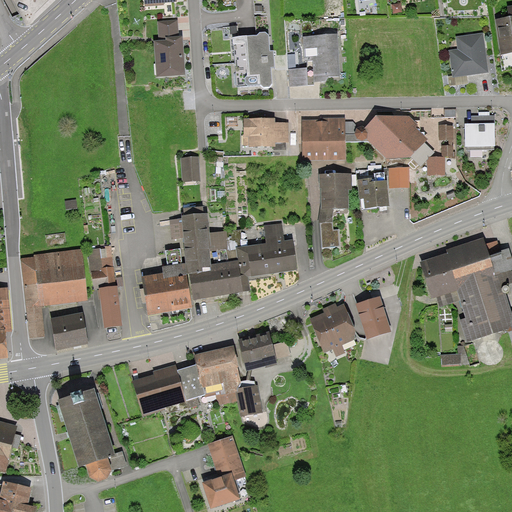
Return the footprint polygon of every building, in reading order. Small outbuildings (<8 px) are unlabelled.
[(402,3),(392,5),(394,14),(403,12),(402,3)] [(496,20),(503,70),(511,68),(511,6),(508,7),(510,18),(496,20)] [(168,38),(179,37),(178,20),(158,21),(159,41),(168,40),(168,38)] [(234,38),(236,87),(262,86),(264,88),(270,88),(273,84),(272,69),(275,68),(274,51),(271,52),(270,36),(266,33),(260,33),(257,37),(234,38)] [(484,33),(457,37),(459,50),(449,51),(453,76),(453,77),(467,75),(489,72),(487,57),(484,33)] [(313,62),(314,71),(314,83),(329,82),(328,78),(341,78),(339,34),(304,36),(306,62),(313,62)] [(159,41),(155,41),(157,78),(186,76),(183,37),(179,37),(168,38),(168,40),(159,41)] [(314,85),(314,83),(314,71),(307,71),(307,69),(290,70),(291,87),(314,85)] [(453,77),(453,76),(449,76),(450,86),(468,83),(467,75),(453,77)] [(357,129),(355,134),(357,139),(363,141),(367,140),(368,141),(387,159),(410,159),(428,140),(415,128),(419,126),(409,117),(378,116),(366,128),(362,127),(357,129)] [(495,116),(472,116),(472,125),(465,125),(466,147),(467,147),(467,150),(494,149),(494,146),(495,146),(495,116)] [(266,119),(244,120),(244,136),(242,136),(242,144),(243,144),(243,147),(276,146),(275,143),(289,142),(289,124),(276,124),(276,119),(266,119)] [(346,119),(302,119),(303,159),(342,158),(347,158),(346,142),(368,141),(367,140),(363,141),(357,139),(355,134),(357,129),(358,127),(353,122),(346,122),(346,119)] [(454,126),(439,126),(439,141),(449,141),(453,141),(454,141),(454,126)] [(453,146),(453,141),(449,141),(449,146),(442,146),(443,157),(445,157),(449,157),(449,159),(456,159),(456,152),(454,152),(454,146),(453,146)] [(446,176),(445,157),(443,157),(427,158),(428,176),(446,176)] [(198,158),(181,159),(182,181),(200,180),(198,158)] [(409,168),(389,169),(390,188),(410,187),(409,168)] [(375,174),(376,182),(371,182),(371,181),(358,182),(360,200),(362,200),(362,210),(390,208),(388,181),(385,181),(385,173),(375,174)] [(333,217),(334,209),(350,209),(349,190),(352,190),(352,174),(319,175),(320,189),(322,189),(321,210),(320,223),(333,222),(333,217)] [(76,200),(67,201),(67,209),(76,208),(76,200)] [(251,291),(249,278),(252,277),(248,245),(243,246),(242,230),(211,233),(209,213),(203,214),(203,206),(184,208),(184,216),(182,216),(183,220),(184,239),(186,253),(186,258),(186,265),(188,275),(190,275),(195,300),(251,291)] [(184,239),(183,220),(170,221),(172,240),(184,239)] [(333,222),(320,223),(322,249),(340,247),(339,230),(334,230),(333,222)] [(267,244),(248,245),(252,277),(298,271),(294,240),(285,241),(282,224),(265,227),(267,244)] [(435,259),(421,264),(432,300),(437,298),(440,308),(462,301),(468,318),(461,320),(468,341),(509,328),(511,338),(511,313),(511,314),(501,286),(511,282),(511,274),(510,270),(511,269),(511,260),(509,251),(501,253),(497,241),(486,245),(484,239),(448,251),(450,255),(435,259)] [(106,249),(89,251),(94,289),(99,289),(116,287),(112,246),(106,247),(106,249)] [(34,255),(34,258),(39,306),(44,306),(89,301),(84,250),(34,255)] [(164,275),(143,278),(145,296),(148,315),(192,309),(188,275),(186,265),(182,265),(180,250),(167,252),(169,267),(163,268),(164,275)] [(39,306),(34,258),(21,259),(29,339),(47,337),(44,306),(39,306)] [(116,287),(99,289),(105,328),(123,325),(117,286),(116,287)] [(8,288),(0,288),(0,359),(0,360),(8,359),(6,333),(12,332),(8,288)] [(392,332),(381,297),(370,300),(356,305),(367,340),(392,332)] [(325,313),(311,319),(324,352),(333,349),(336,357),(346,353),(343,345),(356,340),(357,332),(344,304),(338,307),(336,303),(323,309),(325,313)] [(84,314),(51,319),(56,352),(78,348),(90,346),(84,314)] [(278,366),(277,359),(273,345),(269,331),(238,339),(247,372),(265,367),(265,369),(278,366)] [(288,341),(273,345),(277,359),(291,355),(288,341)] [(442,366),(471,365),(465,346),(459,346),(459,354),(442,355),(442,366)] [(197,365),(205,395),(206,398),(217,395),(220,406),(238,402),(235,393),(238,392),(242,385),(241,382),(238,368),(239,368),(234,347),(195,356),(197,365)] [(155,375),(133,382),(143,416),(166,410),(167,413),(188,407),(178,371),(176,365),(154,372),(155,375)] [(197,365),(178,371),(188,407),(189,408),(201,405),(199,397),(205,395),(197,365)] [(238,392),(235,393),(238,402),(240,418),(263,413),(258,385),(254,386),(253,382),(247,381),(241,382),(242,385),(238,392)] [(115,454),(95,389),(58,401),(79,469),(86,466),(90,479),(99,483),(108,480),(112,472),(108,459),(116,457),(115,454)] [(0,472),(6,474),(13,447),(16,435),(18,427),(0,422),(0,472)] [(21,436),(16,435),(13,447),(18,448),(21,436)] [(208,445),(219,478),(233,474),(235,481),(247,477),(233,436),(208,445)] [(115,454),(116,457),(108,459),(112,472),(128,467),(123,452),(115,454)] [(219,478),(202,484),(211,509),(241,499),(235,481),(233,474),(219,478)] [(0,511),(37,511),(39,506),(29,504),(33,489),(4,483),(0,499),(0,511)]
